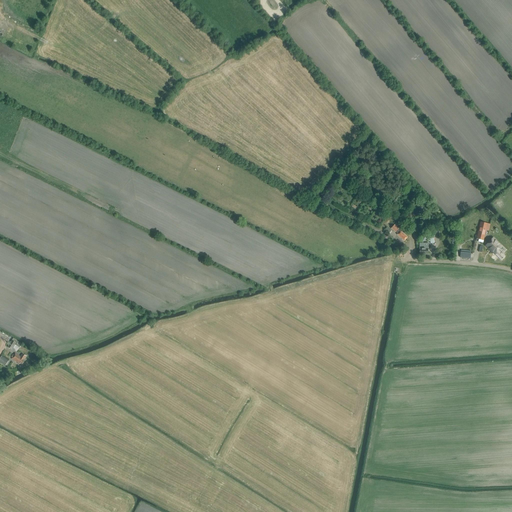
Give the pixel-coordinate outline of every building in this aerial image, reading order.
[(487,224),(481,222),(477,239),(483,240),(487,224)] [(398,234),(397,234),(404,240),(407,237),(404,234),(405,232),(400,227),(398,229),(396,231),(398,234)] [(498,250),(502,246),(493,238),(486,246),(501,260),(505,256),(498,250)] [(428,243),(419,244),(420,254),(427,254),(427,249),(429,249),(428,243)] [(12,341),(8,348),(12,350),(15,345),(19,348),(22,344),(11,337),(10,339),(12,340),(12,341)] [(13,355),(11,357),(13,358),(12,359),(20,364),(20,363),(23,365),(25,361),(24,360),(26,356),(23,354),(21,357),(16,354),(14,356),(13,355)] [(8,362),(2,357),(0,360),(0,362),(6,366),(8,362)]
